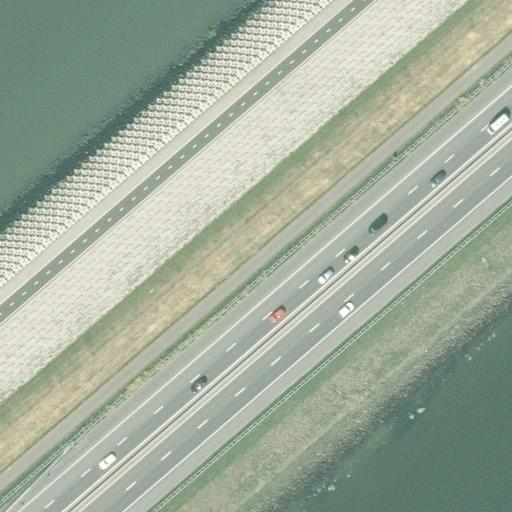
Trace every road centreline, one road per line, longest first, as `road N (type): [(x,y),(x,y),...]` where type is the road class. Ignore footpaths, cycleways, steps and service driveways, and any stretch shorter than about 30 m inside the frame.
road 1 (motorway): [(511,105),(41,511)]
road 2 (motorway): [(102,511),(511,157)]
